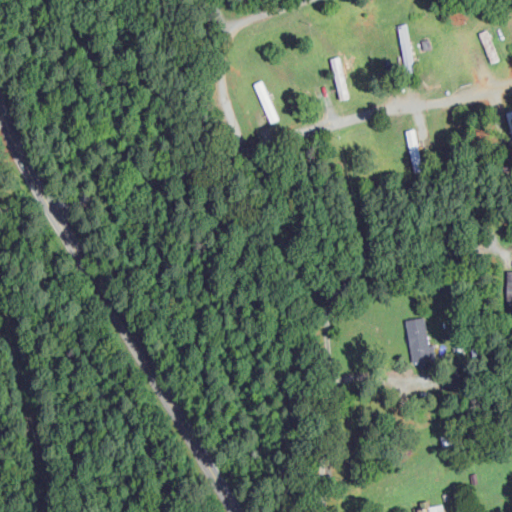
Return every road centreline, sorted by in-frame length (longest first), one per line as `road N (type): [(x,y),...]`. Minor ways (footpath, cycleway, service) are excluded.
road 1 (residential): [(237,158),(219,37),(225,22),(291,0),(459,102),(372,115),(46,205)]
road 2 (residential): [(234,511),(23,167),(0,109)]
